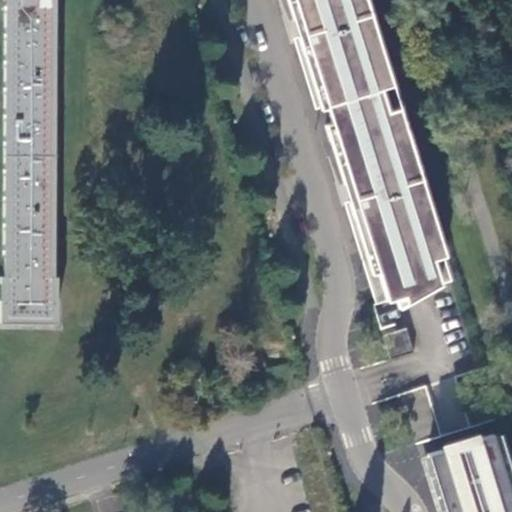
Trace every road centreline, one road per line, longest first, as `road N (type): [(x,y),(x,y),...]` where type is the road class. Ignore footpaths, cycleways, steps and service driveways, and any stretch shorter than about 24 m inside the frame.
road 1 (unclassified): [(346,395),(332,338),(338,271),(254,0)]
road 2 (unclassified): [(346,395),(0,506)]
road 3 (unclassified): [(412,511),(365,456),(346,395)]
